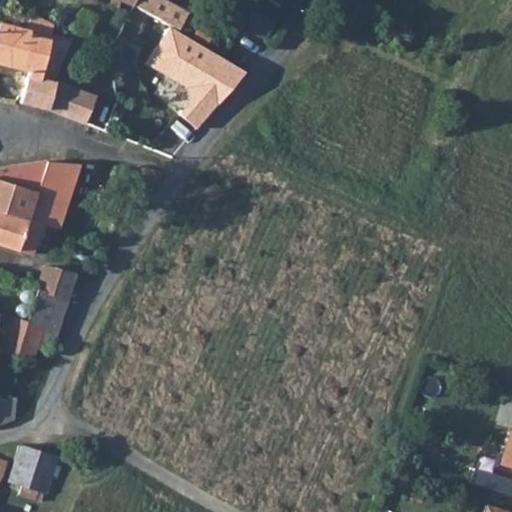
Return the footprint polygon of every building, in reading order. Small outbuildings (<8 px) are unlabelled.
[(28,11),(26,22),(25,26),(51,33),(55,13),(30,3),(28,11)] [(0,54),(24,61),(18,91),(50,99),(56,73),(42,69),(51,33),(25,26),(26,22),(0,15),(0,54)] [(202,121),(250,66),(174,19),(153,56),(192,79),(195,93),(184,106),(202,121)] [(56,73),(50,99),(87,115),(99,87),(57,69),(56,73)] [(33,182),(0,170),(0,204),(22,212),(33,182)] [(50,234),(54,223),(22,212),(0,204),(0,235),(31,246),(37,229),(50,234)] [(41,265),(34,287),(26,311),(44,319),(57,325),(77,268),(44,256),(41,265)] [(11,305),(0,331),(0,340),(30,352),(44,319),(26,311),(11,305)] [(511,433),(506,432),(496,464),(511,469),(511,433)] [(6,474),(44,482),(53,447),(14,439),(6,474)]
